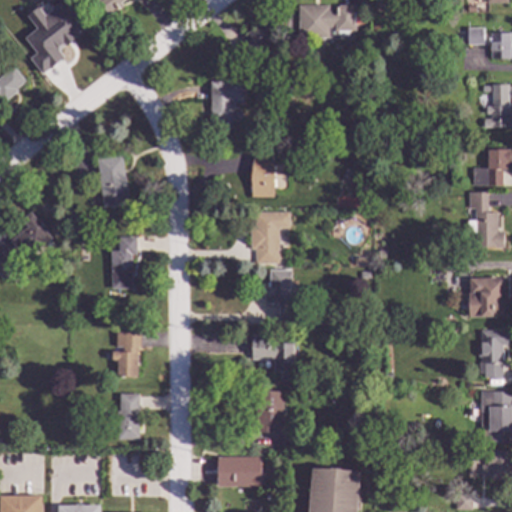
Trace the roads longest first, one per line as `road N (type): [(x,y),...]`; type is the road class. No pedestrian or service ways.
road 1 (residential): [(179,511),(174,181),(163,134),(125,69)]
road 2 (residential): [(214,0),(0,168)]
